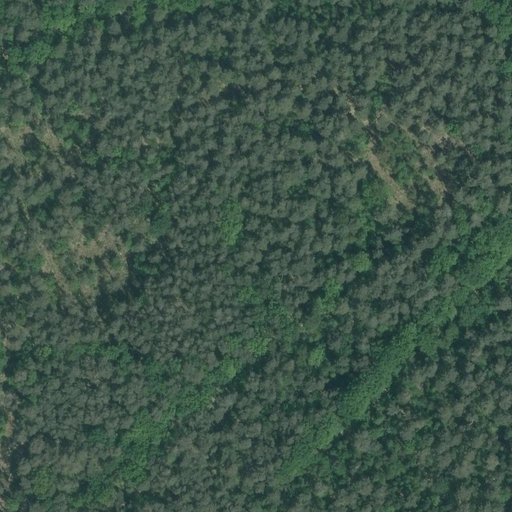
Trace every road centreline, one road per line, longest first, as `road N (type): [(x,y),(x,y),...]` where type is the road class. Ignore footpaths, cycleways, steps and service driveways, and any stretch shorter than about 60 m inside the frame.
road 1 (track): [(386,386),(511,248)]
road 2 (track): [(171,0),(0,44)]
road 3 (track): [(266,511),(386,386)]
